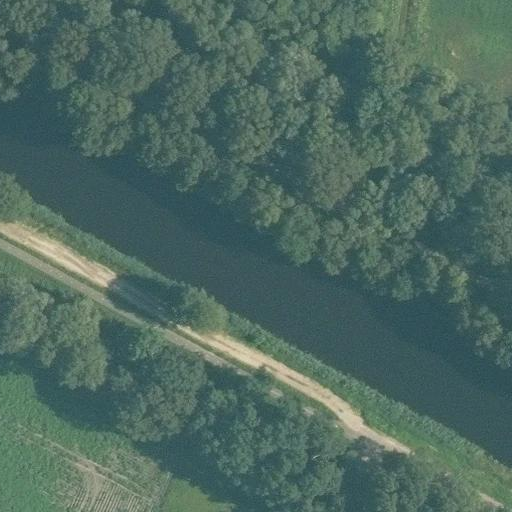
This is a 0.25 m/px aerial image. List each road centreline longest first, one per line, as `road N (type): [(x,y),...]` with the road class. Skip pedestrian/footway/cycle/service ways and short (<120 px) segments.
road 1 (track): [(0,17),(511,298)]
road 2 (track): [(360,446),(342,405),(0,217)]
road 3 (track): [(511,242),(401,171),(417,0)]
road 4 (unclassified): [(486,511),(360,446)]
